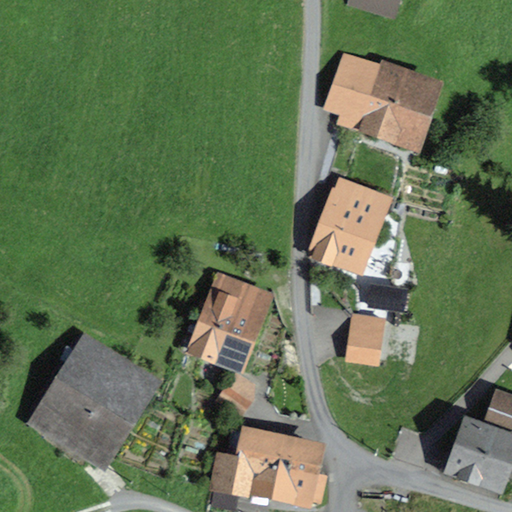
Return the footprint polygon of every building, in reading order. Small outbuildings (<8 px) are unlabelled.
[(412,138),(433,82),(386,65),(382,76),(361,68),(363,61),(346,55),(327,108),(412,138)] [(355,271),(383,198),(342,182),(334,204),(323,235),(318,233),(311,250),(326,255),(324,262),(331,264),(331,262),(355,271)] [(234,366),(261,297),(221,281),(211,307),(205,304),(200,317),(206,319),(197,342),(205,345),(202,353),(234,366)] [(401,310),(404,293),(374,288),(371,305),(401,310)] [(374,363),(384,322),(358,315),(347,356),(374,363)] [(95,459),(147,377),(83,337),(67,362),(69,363),(37,413),(68,433),(64,439),(95,459)] [(251,399),(229,383),(215,403),(237,418),(251,399)] [(497,488),(511,445),(511,398),(497,393),(484,429),(467,423),(455,457),(445,453),(440,467),(497,488)] [(238,456),(238,458),(311,474),(316,450),(232,431),(227,454),(238,456)] [(222,455),(215,486),(270,498),(272,489),(320,499),(325,477),(311,474),(238,458),(222,455)] [(213,492),(212,507),(237,509),(238,494),(213,492)]
